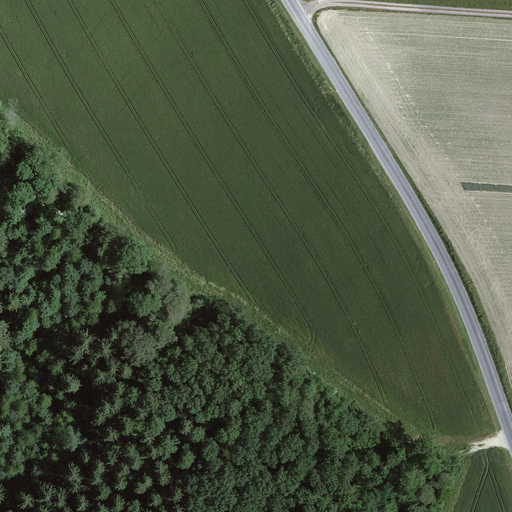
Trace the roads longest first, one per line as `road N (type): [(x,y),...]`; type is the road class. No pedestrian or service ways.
road 1 (tertiary): [(291,0),(447,267),(511,437)]
road 2 (track): [(511,14),(335,2),(299,13)]
